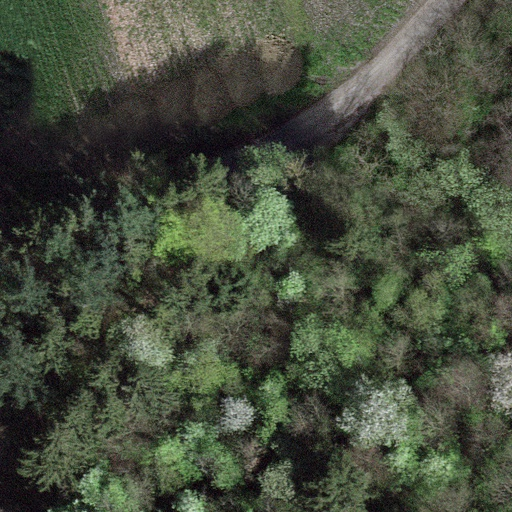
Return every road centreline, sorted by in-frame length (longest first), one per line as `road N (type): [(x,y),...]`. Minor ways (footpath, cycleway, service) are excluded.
road 1 (track): [(0,245),(291,151),(432,0)]
road 2 (track): [(0,468),(181,291),(291,151)]
